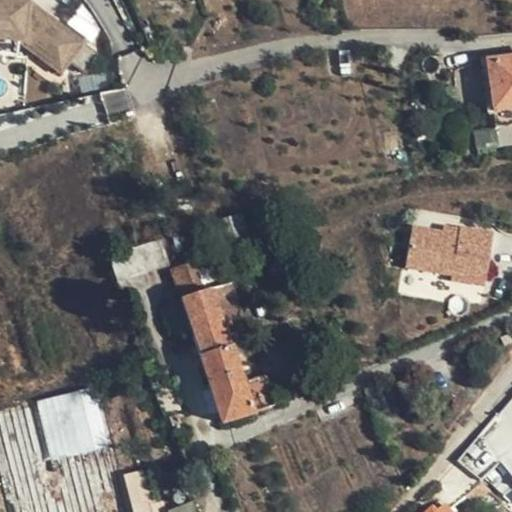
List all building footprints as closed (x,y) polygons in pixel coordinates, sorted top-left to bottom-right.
[(0,0),(0,39),(18,43),(62,75),(84,44),(28,4),(18,2),(17,0),(0,0)] [(18,43),(0,39),(0,55),(15,58),(18,43)] [(511,59),(488,61),(494,125),(511,122),(511,59)] [(495,144),(494,125),(471,127),(472,146),(495,144)] [(322,198),(279,207),(288,237),(337,380),(504,311),(501,298),(456,171),(431,176),(414,179),(322,198)] [(171,265),(198,255),(193,242),(168,250),(164,242),(126,254),(134,281),(172,268),(171,265)] [(252,357),(242,328),(227,334),(210,288),(203,264),(176,273),(184,300),(183,300),(199,347),(201,355),(198,357),(223,426),(255,414),(238,363),(252,357)] [(180,300),(166,305),(175,335),(189,330),(180,300)] [(511,458),(500,471),(511,482),(511,458)] [(122,475),(132,511),(163,511),(152,467),(122,475)]
